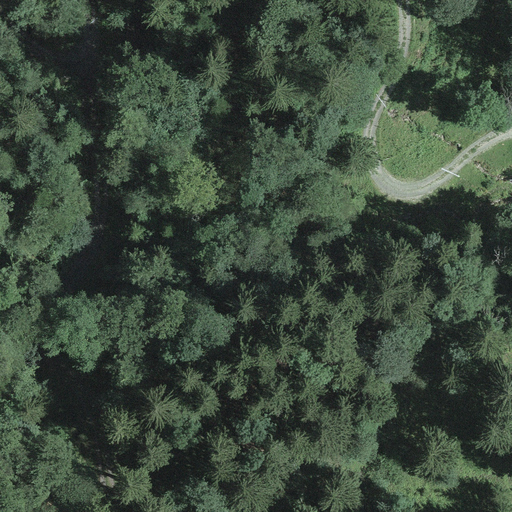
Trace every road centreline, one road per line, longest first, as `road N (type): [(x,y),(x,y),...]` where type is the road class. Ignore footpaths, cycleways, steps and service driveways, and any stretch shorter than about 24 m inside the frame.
road 1 (track): [(82,60),(102,205),(98,236),(50,336),(54,359),(91,410),(119,511)]
road 2 (track): [(404,0),(402,54),(368,145),(379,169),(405,183),(430,180),(511,130)]
road 3 (track): [(0,12),(51,54),(82,60),(98,47),(93,0)]
